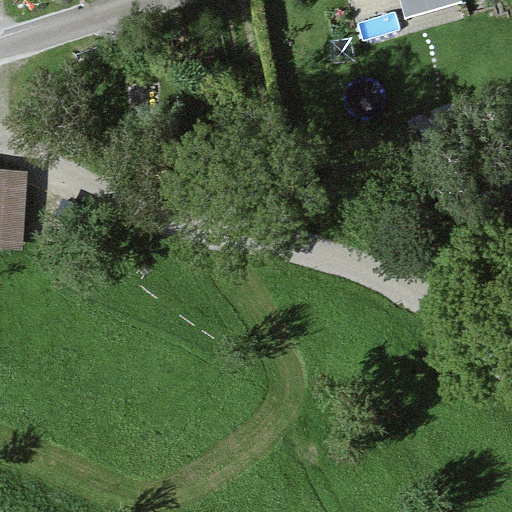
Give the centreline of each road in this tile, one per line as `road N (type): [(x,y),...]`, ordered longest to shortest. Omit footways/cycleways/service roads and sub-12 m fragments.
road 1 (track): [(0,132),(444,305),(511,392)]
road 2 (unclassified): [(153,0),(0,48)]
